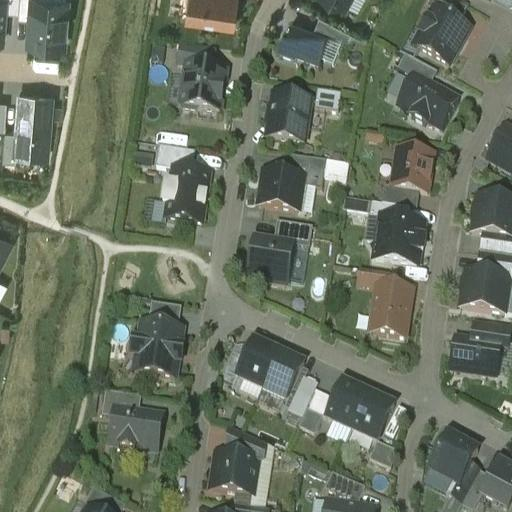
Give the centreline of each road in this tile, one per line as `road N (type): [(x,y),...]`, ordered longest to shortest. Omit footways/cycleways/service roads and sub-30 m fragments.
road 1 (residential): [(424,400),(460,172),(511,70)]
road 2 (residential): [(275,0),(252,30),(251,98),(242,162),(230,174),(218,313)]
road 3 (residential): [(424,400),(218,313)]
road 4 (residential): [(218,313),(191,418),(201,432),(189,511)]
